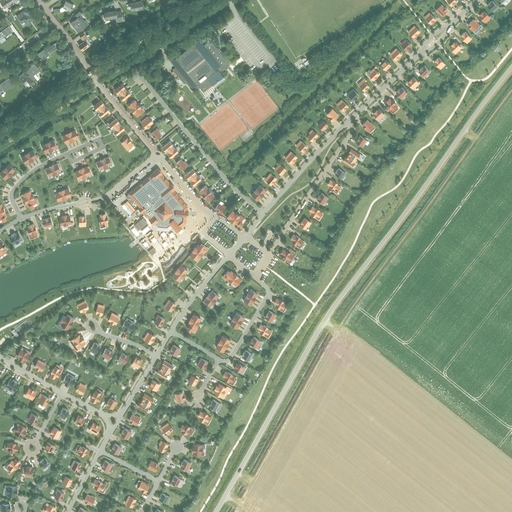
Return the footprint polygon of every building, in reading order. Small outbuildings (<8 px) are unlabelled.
[(130,10),(142,7),(141,1),(136,2),(135,0),(132,0),(133,2),(129,3),(130,10)] [(70,10),(72,5),(65,1),(62,7),(70,10)] [(488,4),(487,6),(492,11),(496,7),(497,9),(498,8),(497,6),(492,1),(491,2),(490,2),(488,4)] [(437,8),(436,7),(435,9),(436,10),(438,13),(439,12),(442,15),(447,11),(446,10),(447,10),(444,7),(441,5),(437,8)] [(23,11),(17,16),(19,19),(22,23),(24,21),(26,24),(35,18),(28,8),(23,11)] [(111,11),(108,12),(109,20),(115,19),(118,18),(119,20),(122,20),(124,19),(125,19),(124,15),(122,15),(121,12),(118,13),(116,13),(116,11),(116,10),(112,11),(112,10),(111,11)] [(481,15),(479,16),(484,21),(488,18),(489,19),(490,18),(489,16),(484,11),(483,13),(482,12),(480,14),(481,15)] [(77,32),(87,24),(85,20),(84,21),(80,16),(80,15),(78,12),(73,16),(75,19),(71,22),(75,27),(74,28),(77,32)] [(426,16),(425,17),(426,18),(426,19),(431,24),(432,22),(432,23),(435,21),(434,20),(436,19),(431,14),(427,17),(426,16)] [(101,15),(99,16),(105,24),(109,23),(109,20),(106,20),(105,21),(101,15)] [(468,24),(468,25),(468,26),(471,28),(474,31),(478,27),(479,28),(480,27),(479,25),(476,22),(476,23),(473,20),(468,24)] [(5,37),(13,31),(8,24),(3,28),(2,27),(0,28),(0,38),(4,36),(5,37)] [(410,32),(409,33),(410,34),(411,34),(414,37),(420,32),(414,26),(412,28),(413,29),(410,32)] [(462,35),(460,36),(465,42),(469,38),(470,39),(471,38),(470,37),(465,32),(464,33),(464,32),(461,35),(462,35)] [(83,41),(78,45),(82,50),(89,45),(88,45),(90,43),(87,39),(84,35),(80,38),(83,41)] [(203,92),(208,88),(212,85),(213,86),(224,78),(220,73),(226,69),(225,68),(230,64),(212,42),(208,45),(206,43),(203,45),(198,38),(170,60),(175,67),(172,69),(183,83),(187,81),(192,87),(193,86),(196,90),(200,87),(203,92)] [(405,42),(402,45),(406,50),(408,49),(410,47),(411,46),(406,41),(405,39),(404,40),(405,42)] [(56,49),(59,47),(55,42),(47,49),(46,48),(37,54),(42,60),(50,53),(56,48),(56,49)] [(452,45),(450,47),(456,53),(459,51),(458,50),(460,47),(461,46),(460,44),(459,45),(456,42),(454,43),(452,45)] [(391,55),(390,56),(391,57),(392,56),(396,60),(397,58),(398,59),(400,57),(399,56),(402,54),(396,48),(393,51),(394,52),(391,55)] [(384,62),(381,65),(386,70),(390,65),(386,60),(383,58),(382,59),(384,62)] [(435,61),(434,62),(439,67),(443,64),(444,65),(445,64),(444,63),(439,58),(438,59),(437,58),(435,60),(435,61)] [(34,84),(35,85),(37,83),(36,81),(37,81),(33,75),(39,71),(41,69),(39,66),(37,68),(35,64),(25,71),(34,84)] [(369,75),(368,76),(369,77),(370,76),(373,80),(379,74),(375,70),(377,68),(376,66),(374,68),(373,68),(371,71),(372,72),(369,75)] [(421,73),(420,75),(422,77),(423,76),(426,73),(427,74),(430,72),(425,66),(422,68),(422,67),(420,69),(420,70),(419,71),(421,73)] [(34,84),(25,71),(18,77),(23,83),(27,80),(30,85),(31,85),(32,87),(35,85),(34,84)] [(411,86),(410,87),(411,89),(413,88),(415,85),(417,86),(419,83),(414,77),(408,83),(411,86)] [(11,87),(14,85),(9,78),(0,85),(0,84),(0,91),(2,89),(4,91),(10,86),(11,87)] [(363,82),(359,86),(364,91),(365,90),(368,88),(367,88),(369,86),(364,82),(366,80),(364,78),(362,80),(361,81),(363,82)] [(122,83),(121,84),(120,84),(118,85),(119,86),(116,88),(115,87),(114,88),(115,89),(114,90),(117,93),(120,96),(119,96),(122,100),(123,99),(124,101),(124,100),(126,99),(125,98),(127,96),(127,97),(128,96),(130,95),(129,94),(130,94),(128,91),(127,90),(128,90),(125,86),(124,87),(122,83)] [(397,91),(396,93),(399,96),(398,97),(400,99),(401,98),(404,95),(405,96),(408,93),(402,87),(400,89),(399,89),(397,91)] [(348,96),(347,97),(348,98),(349,97),(353,101),(354,99),(355,100),(357,98),(356,97),(358,95),(353,89),(350,92),(351,93),(348,96)] [(100,100),(100,101),(98,98),(96,99),(98,102),(96,104),(95,103),(93,105),(94,106),(93,106),(96,110),(95,110),(98,114),(99,113),(101,116),(102,116),(105,115),(104,114),(107,112),(109,114),(110,113),(111,113),(110,113),(108,111),(109,110),(106,107),(103,104),(100,100)] [(397,107),(394,104),(395,104),(392,100),(391,101),(389,99),(388,100),(387,101),(386,102),(388,104),(386,106),(387,106),(386,107),(388,110),(389,109),(391,108),(393,110),(395,108),(396,110),(398,108),(397,107)] [(134,100),(134,101),(133,100),(131,102),(131,103),(130,104),(129,103),(128,104),(127,104),(128,105),(128,106),(131,109),(130,109),(133,113),(134,112),(137,116),(138,117),(139,116),(138,114),(140,113),(143,112),(142,111),(143,110),(140,107),(141,106),(138,103),(137,104),(134,100)] [(342,102),(338,106),(343,111),(344,109),(345,110),(347,108),(346,107),(348,106),(343,101),(341,100),(340,101),(342,102)] [(332,120),(338,115),(332,109),(331,110),(330,108),(329,110),(330,111),(326,114),(329,117),(331,120),(332,120)] [(375,113),(373,114),(377,118),(375,119),(377,120),(378,119),(381,117),(382,118),(385,115),(379,109),(377,111),(376,110),(374,112),(375,113)] [(147,116),(141,122),(146,128),(147,127),(150,125),(149,125),(152,122),(149,119),(150,118),(149,116),(148,117),(147,116)] [(119,122),(116,118),(115,119),(114,117),(113,119),(114,120),(111,122),(111,121),(108,123),(109,124),(108,124),(111,128),(110,128),(113,132),(114,131),(117,134),(118,135),(120,133),(120,132),(122,130),(123,131),(125,130),(124,129),(124,128),(121,125),(119,122)] [(321,122),(318,125),(323,130),(327,125),(322,120),(322,121),(321,119),(320,121),(321,122)] [(362,125),(362,126),(365,128),(368,131),(372,127),(373,128),(374,127),(373,126),(373,125),(370,122),(370,123),(367,120),(362,125)] [(159,131),(157,128),(150,133),(156,139),(159,136),(160,137),(162,136),(161,135),(158,132),(159,131)] [(307,136),(306,137),(307,139),(308,137),(312,141),(317,135),(311,129),(309,132),(310,133),(307,136)] [(75,130),(71,132),(70,131),(66,132),(66,134),(62,136),(63,136),(62,137),(63,139),(64,139),(65,141),(64,142),(65,144),(66,143),(70,141),(70,142),(74,140),(78,138),(79,137),(79,135),(77,136),(76,134),(77,133),(76,131),(75,131),(75,130)] [(360,136),(355,142),(362,147),(364,144),(363,143),(365,139),(366,138),(365,137),(364,138),(360,136)] [(127,138),(121,143),(126,150),(127,149),(128,150),(130,149),(129,148),(132,145),(130,142),(130,141),(128,139),(127,138)] [(54,141),(54,140),(50,141),(49,140),(45,142),(45,143),(41,145),(42,146),(41,146),(42,149),(43,149),(44,151),(43,151),(44,153),(45,153),(49,151),(53,150),(53,149),(57,147),(58,147),(58,145),(56,145),(55,143),(56,143),(55,140),(54,141)] [(169,141),(168,141),(166,143),(167,143),(164,145),(163,144),(162,145),(161,146),(163,147),(162,147),(165,151),(168,154),(167,154),(170,157),(171,157),(172,158),(174,157),(173,155),(175,153),(175,154),(178,152),(177,152),(178,151),(175,148),(176,147),(173,144),(172,144),(169,141)] [(301,143),(297,147),(302,152),(303,150),(304,151),(306,148),(307,147),(302,142),(300,141),(299,142),(301,143)] [(349,152),(347,155),(356,161),(357,160),(355,159),(356,158),(360,160),(363,156),(359,154),(351,149),(349,152)] [(24,153),(25,155),(21,157),(22,158),(21,158),(23,161),(23,160),(24,162),(23,163),(24,165),(26,164),(29,162),(30,162),(33,159),(37,157),(38,156),(37,154),(36,155),(34,153),(35,153),(33,150),(33,151),(32,150),(29,152),(28,151),(24,153)] [(286,158),(285,159),(286,161),(287,160),(291,163),(292,161),(293,162),(295,159),(294,159),(296,157),(290,151),(287,154),(289,155),(286,158)] [(345,158),(343,161),(351,166),(353,163),(352,163),(353,161),(355,162),(356,161),(347,155),(345,158)] [(96,162),(95,163),(96,165),(97,164),(98,166),(98,167),(99,169),(100,170),(104,168),(104,169),(108,167),(108,166),(112,164),(111,163),(112,163),(111,161),(110,161),(109,159),(111,158),(110,156),(108,157),(104,159),(104,158),(100,160),(96,162)] [(180,158),(178,159),(179,160),(176,163),(175,163),(180,169),(181,169),(187,164),(184,161),(183,162),(181,159),(180,159),(180,158)] [(59,165),(59,163),(57,163),(53,165),(49,167),(45,169),(44,169),(45,171),(46,171),(47,173),(46,173),(48,176),(48,175),(49,176),(53,175),(53,176),(57,174),(57,173),(61,171),(60,170),(61,170),(60,167),(59,167),(58,165),(59,165)] [(13,168),(12,167),(12,166),(10,164),(10,165),(9,164),(6,167),(5,166),(2,169),(3,170),(0,172),(0,173),(0,174),(2,176),(4,178),(3,179),(4,180),(5,179),(9,176),(12,173),(15,170),(16,169),(14,167),(13,168)] [(279,166),(276,170),(281,174),(285,170),(280,165),(279,164),(278,165),(279,166)] [(75,172),(74,173),(75,175),(76,174),(77,176),(76,176),(77,179),(78,179),(79,180),(83,178),(83,179),(87,177),(87,176),(91,174),(90,173),(91,173),(90,170),(89,171),(88,168),(89,168),(89,166),(87,167),(83,168),(79,170),(75,172)] [(134,201),(121,212),(129,222),(141,211),(142,212),(146,217),(147,216),(149,219),(153,224),(155,223),(158,226),(167,227),(170,224),(176,231),(181,227),(179,224),(183,221),(183,215),(182,215),(183,211),(184,208),(170,192),(174,188),(161,174),(158,168),(153,173),(135,188),(128,194),(134,201)] [(187,173),(186,172),(185,173),(184,173),(185,174),(185,175),(188,178),(191,181),(190,181),(193,185),(194,185),(195,186),(197,184),(196,183),(198,181),(198,182),(201,180),(200,179),(201,179),(198,175),(199,175),(196,171),(195,172),(192,168),(192,169),(191,169),(189,170),(190,171),(187,173)] [(335,173),(334,174),(340,178),(343,174),(345,175),(346,174),(344,172),(338,168),(337,170),(337,169),(335,172),(335,173)] [(266,183),(267,182),(271,185),(276,179),(270,173),(267,176),(268,177),(266,180),(265,181),(266,183)] [(328,183),(327,184),(330,186),(329,188),(332,190),(333,188),(336,190),(337,188),(339,189),(340,187),(339,186),(336,184),(337,184),(333,181),(332,182),(330,180),(329,181),(328,183)] [(199,191),(202,194),(201,194),(202,195),(203,196),(204,197),(204,198),(205,198),(207,201),(208,201),(209,202),(210,201),(209,200),(211,198),(211,199),(214,197),(213,196),(214,196),(211,192),(212,191),(209,188),(208,189),(205,185),(205,186),(204,186),(202,187),(202,188),(201,189),(200,188),(198,189),(199,191)] [(252,196),(251,196),(253,198),(254,198),(256,199),(255,200),(256,202),(257,200),(260,197),(263,194),(266,190),(267,189),(265,188),(264,189),(262,187),(263,187),(261,185),(260,186),(259,185),(257,188),(256,187),(253,191),(254,192),(251,195),(252,196)] [(56,199),(57,201),(58,200),(58,201),(62,199),(67,198),(66,197),(70,196),(72,195),(71,193),(70,194),(69,191),(68,189),(67,188),(63,189),(63,188),(59,190),(59,191),(55,193),(55,194),(56,197),(56,196),(57,199),(56,199)] [(22,194),(24,198),(25,202),(26,202),(28,206),(29,205),(30,207),(33,206),(32,204),(35,202),(34,200),(35,200),(34,198),(33,194),(32,195),(30,191),(29,191),(28,190),(26,192),(24,193),(24,192),(22,193),(22,194)] [(318,197),(317,200),(320,202),(322,203),(322,204),(323,202),(326,198),(327,199),(328,198),(327,197),(321,193),(320,194),(319,194),(318,197)] [(128,194),(125,196),(132,203),(134,201),(128,194)] [(217,205),(214,209),(221,214),(221,213),(226,207),(223,205),(222,206),(218,203),(217,203),(216,204),(217,205)] [(322,214),(321,213),(318,211),(319,210),(315,208),(314,208),(312,207),(311,208),(310,209),(309,211),(312,212),(311,214),(314,217),(316,215),(318,217),(319,215),(321,216),(322,214)] [(227,217),(230,220),(233,223),(234,222),(237,225),(238,224),(240,225),(242,223),(240,221),(242,218),(240,217),(241,216),(239,215),(236,212),(235,213),(232,211),(231,212),(231,211),(229,213),(229,214),(228,216),(227,215),(226,216),(227,217)] [(100,223),(102,222),(102,225),(105,225),(105,227),(107,226),(107,224),(106,221),(107,221),(106,217),(105,217),(105,214),(103,214),(102,214),(100,215),(101,218),(99,218),(100,223)] [(62,217),(59,217),(60,225),(67,224),(67,226),(70,226),(70,225),(70,224),(70,223),(69,217),(69,216),(66,216),(66,215),(62,216),(62,217)] [(53,225),(50,217),(43,220),(44,224),(43,224),(43,226),(45,226),(49,225),(49,226),(53,225)] [(304,218),(299,224),(303,227),(303,228),(304,229),(305,228),(307,225),(309,225),(311,223),(304,218)] [(28,225),(29,228),(27,229),(27,230),(28,233),(29,233),(29,234),(31,233),(32,236),(34,235),(35,237),(37,236),(37,234),(36,231),(37,231),(35,226),(34,227),(33,224),(28,225)] [(23,241),(18,232),(15,234),(15,233),(11,235),(12,236),(9,237),(13,245),(19,241),(20,243),(23,241)] [(293,240),(291,242),(295,245),(297,243),(299,245),(301,243),(302,244),(303,242),(302,241),(302,240),(299,239),(300,238),(296,235),(295,236),(293,234),(290,239),(293,240)] [(203,246),(201,244),(200,246),(198,245),(195,248),(192,251),(193,251),(190,254),(190,255),(189,256),(191,257),(192,256),(193,257),(193,258),(195,260),(196,259),(196,260),(199,256),(200,257),(203,254),(204,252),(203,252),(204,250),(202,248),(203,246)] [(282,257),(281,258),(284,260),(285,259),(285,260),(286,258),(289,260),(292,256),(293,257),(296,253),(291,249),(289,252),(286,250),(285,251),(283,250),(282,251),(281,252),(280,254),(283,255),(281,257),(282,257)] [(182,267),(183,265),(182,264),(181,265),(178,269),(178,268),(175,272),(173,275),(172,275),(173,275),(172,276),(173,278),(174,277),(176,278),(175,279),(178,281),(178,280),(179,281),(182,277),(183,278),(185,275),(184,274),(187,271),(186,270),(187,269),(185,267),(184,268),(182,267)] [(230,272),(228,271),(226,273),(228,275),(225,277),(227,279),(226,280),(228,281),(231,284),(232,283),(235,285),(236,285),(238,283),(239,281),(240,282),(241,280),(240,279),(241,279),(237,276),(234,273),(234,274),(231,271),(230,272)] [(209,294),(206,297),(203,301),(203,302),(204,303),(205,302),(207,304),(209,306),(209,305),(210,306),(213,303),(214,304),(217,300),(216,299),(218,296),(218,295),(216,293),(215,293),(213,292),(214,291),(213,289),(212,290),(209,294)] [(244,296),(245,297),(243,301),(244,301),(244,302),(246,303),(247,303),(249,304),(248,305),(250,306),(250,305),(253,301),(255,298),(255,297),(257,294),(257,293),(258,292),(256,291),(255,292),(253,291),(254,291),(251,289),(251,290),(250,289),(248,293),(247,292),(244,296)] [(166,303),(164,306),(171,311),(172,308),(173,309),(175,306),(174,306),(175,304),(171,302),(172,301),(172,300),(170,299),(170,300),(167,304),(166,303)] [(274,301),(274,303),(276,304),(275,306),(279,309),(280,307),(283,308),(284,306),(286,307),(287,305),(285,304),(283,303),(283,302),(279,299),(279,300),(276,299),(275,300),(274,301)] [(78,306),(77,306),(77,308),(79,307),(81,312),(82,311),(83,311),(85,310),(85,309),(88,308),(84,301),(81,302),(82,304),(78,305),(78,306)] [(97,306),(95,313),(97,313),(97,314),(100,315),(100,314),(102,315),(104,308),(99,307),(99,305),(98,304),(97,306)] [(276,315),(269,311),(265,317),(269,320),(268,321),(270,322),(270,321),(271,321),(273,318),(274,318),(276,315)] [(235,327),(234,328),(236,329),(237,328),(239,324),(239,325),(242,321),(241,321),(243,317),(244,315),(242,314),(242,316),(240,314),(237,312),(237,313),(236,313),(234,316),(233,316),(230,319),(232,320),(229,324),(230,324),(230,325),(232,327),(233,326),(235,327)] [(108,316),(106,319),(108,320),(110,321),(111,321),(110,322),(113,323),(114,323),(115,324),(117,319),(119,320),(119,318),(118,318),(115,316),(115,314),(112,313),(110,317),(108,316)] [(188,326),(187,329),(190,330),(191,328),(194,330),(195,328),(196,328),(197,326),(197,327),(199,323),(198,322),(200,319),(200,318),(200,317),(198,316),(197,317),(195,316),(196,314),(194,313),(194,315),(193,314),(191,318),(189,321),(189,322),(187,325),(188,326)] [(72,321),(73,318),(67,315),(66,317),(63,316),(60,321),(63,322),(61,325),(61,326),(60,327),(62,329),(63,327),(67,329),(69,326),(70,327),(73,322),(72,321)] [(156,323),(160,326),(163,322),(164,319),(157,315),(155,318),(156,319),(154,322),(154,324),(155,325),(156,323)] [(125,320),(121,327),(124,328),(124,330),(127,331),(128,330),(131,332),(134,324),(128,321),(129,319),(126,318),(125,320)] [(260,325),(258,329),(260,330),(260,331),(259,332),(263,335),(264,333),(267,334),(268,332),(270,333),(271,331),(270,330),(267,328),(268,328),(263,325),(263,326),(260,325)] [(145,336),(143,339),(150,343),(152,341),(154,339),(153,338),(154,336),(150,334),(151,333),(149,332),(149,333),(148,333),(146,336),(145,336)] [(77,336),(72,340),(77,346),(74,348),(77,351),(79,350),(78,348),(85,343),(83,341),(84,340),(82,337),(81,338),(80,336),(79,335),(77,336)] [(224,336),(223,336),(222,336),(220,340),(219,339),(217,343),(218,343),(216,347),(217,348),(216,348),(219,350),(219,349),(221,350),(220,351),(222,352),(223,351),(225,347),(225,348),(228,344),(227,344),(230,340),(229,340),(230,339),(228,338),(228,339),(226,338),(226,337),(225,336),(224,336)] [(257,344),(259,345),(261,341),(259,340),(260,340),(257,338),(257,339),(253,337),(252,339),(251,339),(250,342),(249,344),(253,346),(253,347),(254,348),(255,347),(257,344)] [(94,342),(90,348),(90,349),(89,350),(91,351),(92,349),(96,352),(100,346),(98,345),(98,344),(96,343),(95,343),(94,342)] [(173,345),(169,351),(173,354),(173,355),(174,356),(175,354),(177,351),(179,352),(180,349),(173,345)] [(112,352),(106,348),(101,355),(105,357),(105,356),(109,358),(110,359),(111,357),(110,356),(112,352)] [(24,360),(26,361),(29,354),(30,352),(28,351),(27,352),(21,349),(17,356),(19,357),(20,358),(19,359),(22,361),(23,360),(24,360)] [(242,355),(243,355),(242,357),(246,359),(245,361),(247,362),(247,360),(248,360),(250,357),(251,358),(253,354),(246,350),(244,352),(242,355)] [(122,361),(121,362),(124,364),(129,357),(122,353),(119,357),(118,356),(117,358),(118,359),(122,361)] [(136,357),(132,363),(136,366),(135,367),(137,368),(138,367),(138,366),(139,366),(141,364),(140,363),(141,361),(139,359),(136,357)] [(197,367),(199,368),(199,367),(199,366),(204,369),(206,365),(208,362),(200,358),(198,361),(200,362),(198,365),(197,367)] [(39,369),(41,370),(45,363),(42,361),(41,363),(38,361),(37,361),(36,360),(35,362),(37,363),(34,367),(36,368),(38,370),(39,369)] [(161,367),(170,372),(171,371),(169,370),(170,368),(171,369),(173,365),(164,360),(163,362),(162,364),(163,364),(161,367)] [(235,367),(234,368),(240,372),(243,368),(244,369),(245,367),(243,366),(243,365),(240,364),(237,363),(237,364),(236,364),(234,367),(235,367)] [(54,369),(53,369),(50,373),(51,373),(50,376),(54,378),(56,376),(58,377),(60,372),(58,371),(59,369),(57,367),(58,366),(56,365),(54,369)] [(170,372),(161,367),(159,370),(159,369),(157,373),(165,378),(167,375),(166,374),(167,373),(169,374),(170,372)] [(225,377),(224,379),(228,382),(229,380),(232,381),(233,379),(235,380),(236,378),(234,377),(232,376),(232,375),(228,372),(227,373),(225,372),(222,376),(225,377)] [(66,374),(62,382),(65,383),(64,384),(68,386),(68,385),(71,386),(75,379),(69,376),(70,374),(67,373),(66,374)] [(189,379),(188,381),(194,385),(197,379),(199,377),(196,375),(195,378),(191,376),(190,377),(189,379)] [(4,384),(3,387),(8,390),(9,388),(15,391),(15,390),(16,391),(17,388),(16,388),(19,384),(16,382),(16,381),(13,379),(12,380),(10,379),(7,385),(4,384)] [(152,380),(149,386),(155,389),(157,386),(158,386),(159,385),(158,384),(152,380)] [(76,391),(82,394),(85,388),(81,386),(82,384),(80,383),(79,385),(78,385),(77,388),(76,391)] [(215,390),(214,392),(221,396),(226,388),(219,384),(217,387),(216,386),(214,389),(215,390)] [(25,392),(24,393),(25,394),(29,396),(28,397),(32,399),(32,398),(33,399),(34,396),(34,395),(35,392),(33,391),(33,390),(31,389),(30,389),(29,388),(27,392),(26,392),(25,392)] [(92,397),(91,400),(92,401),(93,402),(95,402),(96,400),(98,401),(101,397),(99,396),(100,393),(98,392),(99,390),(97,389),(96,391),(94,393),(93,394),(91,397),(92,397)] [(176,394),(174,394),(175,398),(177,397),(178,401),(178,403),(180,402),(180,401),(184,400),(184,398),(184,395),(183,395),(182,392),(179,393),(178,392),(175,393),(176,394)] [(39,403),(38,406),(43,409),(45,405),(45,406),(47,402),(49,399),(48,399),(49,398),(43,395),(40,394),(38,397),(40,398),(38,402),(39,402),(39,403)] [(141,400),(150,405),(151,404),(149,403),(150,401),(151,402),(153,399),(144,394),(143,396),(143,397),(141,400)] [(106,404),(106,405),(112,409),(114,405),(115,405),(117,402),(116,401),(116,400),(115,399),(114,400),(110,398),(108,401),(106,404)] [(210,404),(209,406),(213,409),(212,410),(215,412),(216,410),(215,410),(217,406),(218,407),(220,404),(213,399),(211,402),(211,401),(209,404),(210,404)] [(139,403),(137,406),(146,411),(147,408),(147,407),(148,406),(149,407),(150,405),(141,400),(139,403)] [(60,417),(61,415),(65,417),(69,411),(67,410),(64,408),(64,409),(63,408),(61,411),(60,410),(59,413),(60,413),(59,414),(58,416),(60,417)] [(209,417),(207,415),(207,414),(203,412),(203,413),(200,411),(199,413),(198,414),(199,414),(198,416),(200,417),(199,419),(200,419),(199,420),(202,422),(203,421),(204,419),(207,421),(208,419),(210,420),(211,418),(209,417)] [(31,413),(29,417),(30,417),(28,421),(28,422),(29,423),(30,423),(30,422),(34,424),(35,422),(36,423),(37,420),(38,417),(31,413)] [(132,414),(128,420),(132,422),(136,424),(137,423),(139,419),(136,417),(136,416),(133,414),(133,415),(132,414)] [(80,425),(84,419),(80,417),(78,416),(75,422),(74,423),(76,424),(76,423),(80,425)] [(25,431),(26,428),(19,424),(17,423),(16,426),(18,427),(14,433),(21,437),(23,434),(24,434),(26,431),(25,431)] [(89,426),(88,428),(90,429),(93,431),(92,432),(96,434),(96,433),(97,433),(98,431),(98,430),(100,427),(97,425),(93,423),(91,427),(90,426),(89,426)] [(162,428),(161,429),(162,431),(163,430),(165,434),(167,433),(168,433),(170,432),(170,431),(172,430),(167,423),(164,425),(165,426),(162,428)] [(180,427),(179,429),(181,430),(182,431),(181,431),(185,434),(186,433),(188,434),(190,435),(191,433),(190,432),(191,430),(188,429),(189,427),(186,425),(184,426),(182,425),(181,426),(180,427)] [(54,427),(52,430),(50,432),(51,432),(50,434),(53,436),(54,436),(53,438),(55,439),(56,437),(58,434),(59,435),(61,431),(54,427)] [(121,432),(122,432),(120,435),(124,437),(123,438),(126,439),(126,438),(128,439),(130,436),(128,435),(130,432),(131,430),(129,429),(129,431),(124,428),(123,430),(121,432)] [(158,448),(157,450),(159,451),(160,449),(164,451),(168,444),(160,441),(159,444),(160,445),(158,448)] [(53,445),(48,442),(44,448),(47,450),(50,451),(52,447),(54,448),(55,446),(53,446),(53,445)] [(10,444),(7,443),(6,443),(5,445),(7,445),(6,448),(9,448),(9,451),(9,452),(12,453),(13,451),(13,452),(14,449),(17,450),(17,449),(18,447),(17,447),(18,446),(15,445),(15,444),(11,443),(10,444)] [(113,447),(111,450),(118,455),(120,451),(119,450),(121,447),(121,446),(120,445),(119,446),(115,443),(113,446),(113,447)] [(193,451),(193,454),(201,455),(201,448),(203,448),(203,445),(202,445),(194,444),(193,446),(193,447),(192,447),(192,451),(193,451)] [(77,447),(78,448),(77,450),(80,452),(79,454),(83,456),(84,454),(87,456),(89,451),(86,450),(87,449),(83,446),(82,447),(80,446),(79,446),(78,445),(77,447)] [(40,461),(39,463),(42,466),(40,467),(42,469),(43,468),(46,466),(47,467),(50,464),(45,458),(43,460),(42,459),(40,461)] [(13,461),(11,460),(8,464),(10,465),(8,467),(10,469),(9,471),(11,472),(14,468),(15,469),(18,465),(17,465),(19,462),(18,461),(16,460),(15,459),(13,461)] [(180,464),(181,465),(180,467),(184,469),(184,470),(185,471),(186,470),(188,466),(189,467),(191,463),(184,459),(182,462),(180,464)] [(74,460),(72,463),(73,464),(71,468),(71,469),(72,470),(73,469),(77,471),(78,469),(79,469),(80,467),(79,466),(81,464),(74,460)] [(105,460),(101,467),(105,469),(105,471),(104,471),(107,473),(108,471),(107,470),(109,467),(110,468),(112,464),(111,463),(109,461),(108,462),(105,460)] [(148,467),(147,468),(151,470),(151,469),(155,471),(157,467),(158,465),(157,464),(158,464),(155,462),(154,463),(151,461),(149,465),(147,464),(147,466),(148,467)] [(32,470),(33,468),(31,467),(28,466),(28,467),(26,467),(23,467),(22,473),(25,473),(25,474),(32,474),(32,473),(33,473),(33,470),(32,470)] [(171,482),(170,485),(173,486),(174,484),(178,486),(180,483),(179,482),(180,478),(182,479),(182,478),(179,476),(179,477),(174,475),(171,482)] [(64,479),(62,482),(66,485),(68,486),(69,483),(71,480),(65,477),(64,476),(63,478),(64,479)] [(97,481),(95,480),(92,484),(95,486),(94,487),(98,490),(99,488),(102,489),(103,486),(106,488),(108,483),(106,482),(104,485),(102,483),(102,482),(98,480),(97,481)] [(140,484),(138,488),(141,489),(141,490),(144,492),(144,491),(145,492),(147,488),(148,486),(145,484),(145,483),(142,481),(141,482),(140,481),(139,483),(140,484)] [(6,485),(6,488),(8,488),(7,495),(15,497),(15,493),(17,494),(17,490),(16,490),(17,487),(8,485),(6,485)] [(54,497),(54,498),(55,499),(56,498),(60,500),(64,493),(65,491),(62,489),(61,491),(57,489),(55,493),(56,493),(54,497)] [(159,497),(159,499),(165,502),(167,498),(169,498),(170,497),(168,496),(162,493),(161,494),(160,494),(159,497)] [(91,495),(91,496),(87,494),(84,500),(85,501),(84,501),(87,503),(88,503),(91,504),(93,500),(95,501),(96,499),(94,498),(95,497),(91,495)] [(126,503),(126,505),(127,506),(128,505),(128,504),(132,506),(134,502),(136,499),(128,496),(128,497),(127,499),(128,500),(126,503)] [(45,506),(47,507),(43,511),(54,511),(55,511),(54,510),(55,508),(48,504),(46,503),(45,506)]
